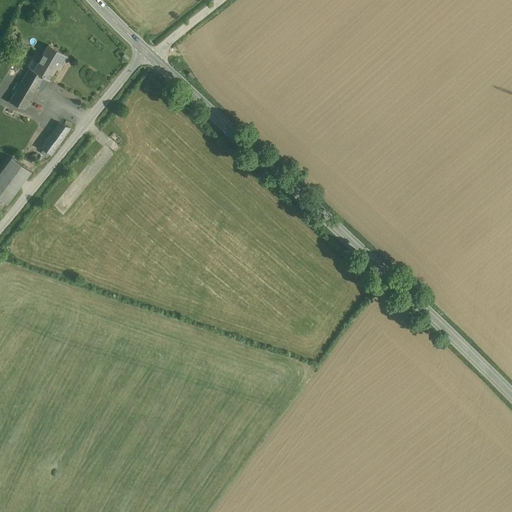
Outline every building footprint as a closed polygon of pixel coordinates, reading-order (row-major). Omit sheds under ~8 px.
[(67,56),(48,44),(40,56),(56,66),(59,68),(67,56)] [(56,66),(40,56),(32,69),(44,77),(48,79),(56,66)] [(30,68),(9,100),(23,109),(44,77),(32,69),(30,68)] [(60,121),(32,160),(42,169),(70,129),(60,121)] [(11,157),(0,170),(0,197),(7,203),(31,172),(11,157)] [(62,216),(71,223),(86,206),(77,199),(62,216)]
